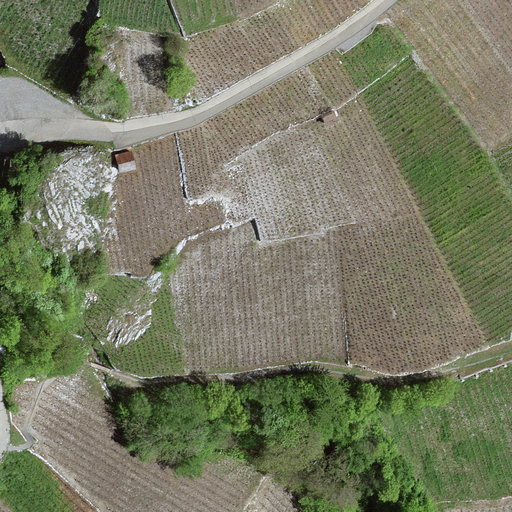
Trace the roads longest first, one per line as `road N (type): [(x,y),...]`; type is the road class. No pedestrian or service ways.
road 1 (unclassified): [(387,0),(212,112),(121,133),(0,131)]
road 2 (track): [(511,352),(411,380),(292,371),(232,382),(146,383),(111,372)]
